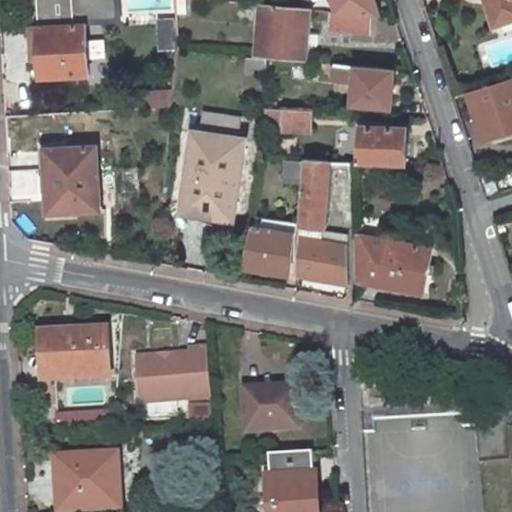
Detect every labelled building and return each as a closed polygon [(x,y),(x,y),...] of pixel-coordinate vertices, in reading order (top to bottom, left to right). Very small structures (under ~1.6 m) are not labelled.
[(37,0),(30,0),(31,26),(38,26),(37,0)] [(114,0),(37,0),(38,26),(31,26),(31,48),(38,48),(39,76),(87,73),(85,23),(85,24),(84,18),(115,17),(114,0)] [(380,14),(374,0),(334,0),(338,10),(369,13),(380,14)] [(511,0),(487,0),(495,25),(511,20),(511,0)] [(266,61),(301,63),(307,7),(261,3),(254,60),(266,61)] [(338,10),(332,10),(329,26),(367,30),(369,13),(338,10)] [(391,69),(359,67),(357,67),(335,66),(334,82),(354,84),(353,104),(391,107),(393,70),(391,69)] [(511,75),(468,90),(484,139),(490,137),(492,141),(511,134),(511,75)] [(174,108),(175,92),(143,94),(144,110),(174,108)] [(311,112),(267,111),(267,126),(272,127),(277,127),(277,131),(309,132),(311,112)] [(407,130),(362,128),(361,162),(366,163),(390,163),(406,163),(407,130)] [(248,145),(195,136),(184,211),(218,216),(217,224),(235,226),(248,145)] [(99,147),(49,150),(51,174),(48,174),(49,213),(102,211),(99,147)] [(301,224),(324,227),(330,160),(305,156),(304,159),(290,157),(288,177),(302,179),(299,223),(301,224)] [(439,164),(409,163),(409,190),(439,190),(439,164)] [(285,273),(290,236),(249,228),(240,265),(285,273)] [(349,248),(299,238),(294,274),(351,284),(349,248)] [(360,280),(427,293),(430,275),(432,266),(434,250),(390,242),(390,244),(358,239),(360,280)] [(55,375),(110,373),(107,325),(43,328),(43,349),(53,349),(55,375)] [(161,353),(139,354),(142,400),(213,395),(209,345),(191,347),(192,351),(172,352),(173,357),(161,358),(161,353)] [(55,375),(53,349),(43,349),(44,375),(55,375)] [(246,425),(296,423),(295,388),(262,389),(262,384),(245,384),(246,425)] [(213,419),(212,401),(191,403),(192,419),(213,419)] [(62,449),(64,482),(56,482),(57,505),(104,503),(101,448),(62,449)] [(54,450),(56,482),(64,482),(62,449),(54,450)] [(316,511),(313,449),(269,451),(274,511),(316,511)]
